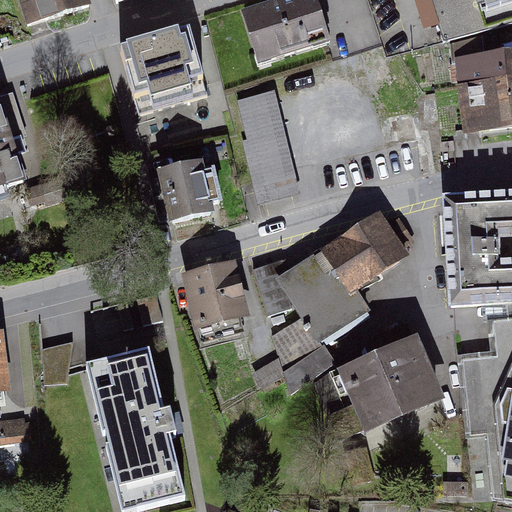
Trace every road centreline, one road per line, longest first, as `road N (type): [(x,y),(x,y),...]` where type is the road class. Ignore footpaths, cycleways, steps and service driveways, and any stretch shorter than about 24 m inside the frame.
road 1 (residential): [(511,172),(0,305)]
road 2 (residential): [(220,0),(0,69)]
